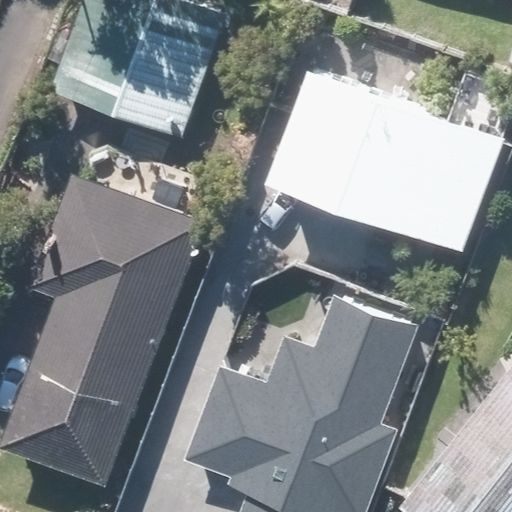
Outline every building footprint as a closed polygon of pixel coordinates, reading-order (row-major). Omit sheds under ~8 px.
[(82,0),(49,86),(177,136),(226,10),(198,0),(82,0)] [(511,131),(324,54),(279,163),(467,240),(511,131)] [(78,171),(34,279),(56,288),(0,427),(0,429),(103,471),(203,221),(78,171)] [(362,511),(397,422),(384,417),(420,321),(331,287),(311,339),(291,332),(274,376),(230,359),(193,456),(251,478),(238,511),(362,511)] [(511,511),(511,349),(386,509),(389,511),(511,511)]
